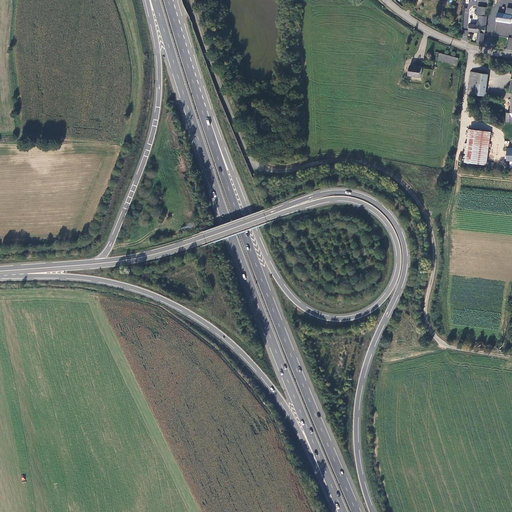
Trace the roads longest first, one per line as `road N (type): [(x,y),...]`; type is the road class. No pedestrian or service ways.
road 1 (track): [(191,0),(251,159),(276,171),(349,160),(397,179),(432,237),(428,328),(452,347),(511,356)]
road 2 (trunk): [(155,0),(232,241),(333,490)]
road 3 (trunk): [(272,214),(343,198),(370,207),(388,225),(398,264),(381,301),(355,317),(310,312),(267,262),(201,108)]
road 4 (trunk): [(372,511),(356,452),(357,397),(403,277),(402,240),(387,213),(353,193),(313,196),(272,214)]
road 5 (trunk): [(357,511),(294,372),(201,108)]
road 6 (trunk): [(0,275),(99,279),(199,319),(270,385),(333,490)]
road 7 (trunk): [(147,0),(158,55),(157,111),(122,216),(95,264)]
road 8 (trunk): [(95,264),(169,250),(272,214)]
road 9 (tertiary): [(511,56),(438,35),(386,0)]
